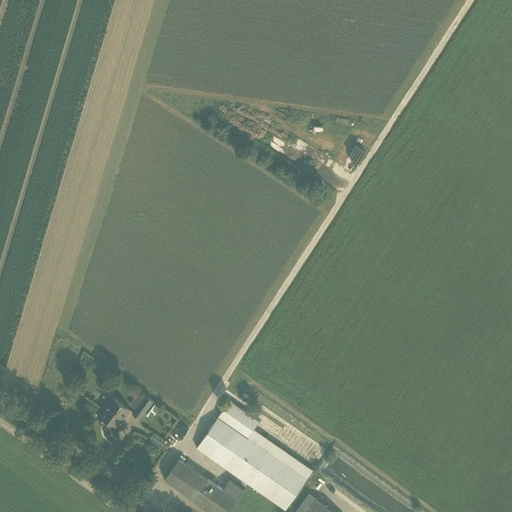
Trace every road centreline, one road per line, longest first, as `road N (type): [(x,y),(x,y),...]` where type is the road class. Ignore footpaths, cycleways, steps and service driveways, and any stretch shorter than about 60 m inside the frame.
road 1 (track): [(470,0),(140,500)]
road 2 (unclassified): [(156,511),(0,398)]
